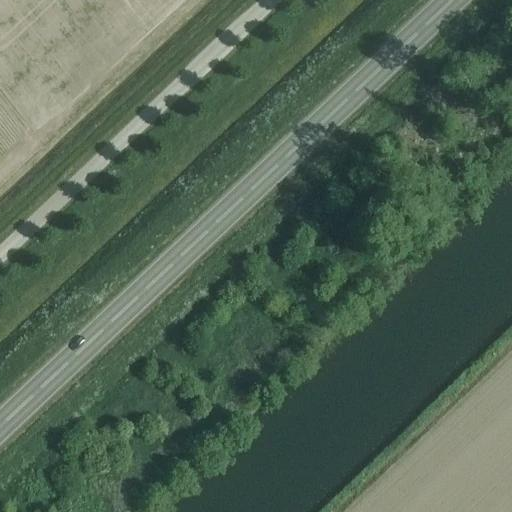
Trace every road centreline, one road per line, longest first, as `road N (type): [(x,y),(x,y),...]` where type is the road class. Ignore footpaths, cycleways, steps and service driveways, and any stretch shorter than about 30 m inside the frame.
road 1 (trunk): [(0,428),(453,0)]
road 2 (unclassified): [(0,253),(270,0)]
